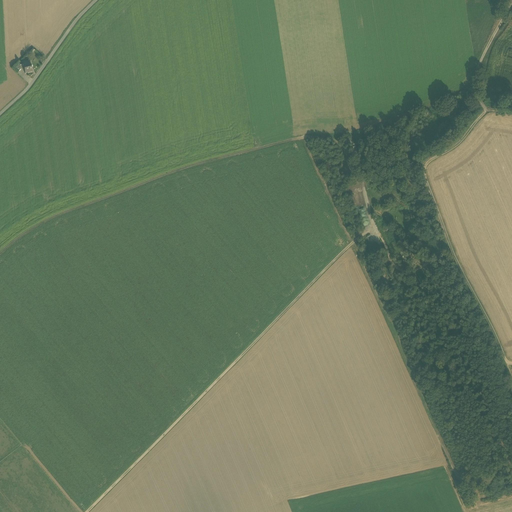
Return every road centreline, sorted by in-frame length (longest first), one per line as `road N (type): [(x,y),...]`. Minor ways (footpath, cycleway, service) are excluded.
road 1 (track): [(372,228),(357,160),(330,138),(313,136),(196,164),(68,211),(0,253)]
road 2 (track): [(87,511),(372,228)]
road 3 (track): [(425,262),(511,471)]
road 4 (track): [(0,113),(94,0)]
road 5 (track): [(511,371),(453,249)]
road 6 (track): [(511,0),(478,69),(485,111)]
